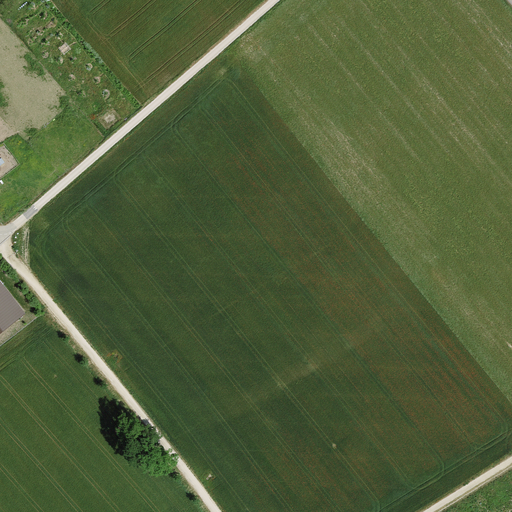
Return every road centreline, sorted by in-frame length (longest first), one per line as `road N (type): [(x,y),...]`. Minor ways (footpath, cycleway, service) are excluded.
road 1 (unclassified): [(277,0),(0,239)]
road 2 (track): [(0,241),(216,511)]
